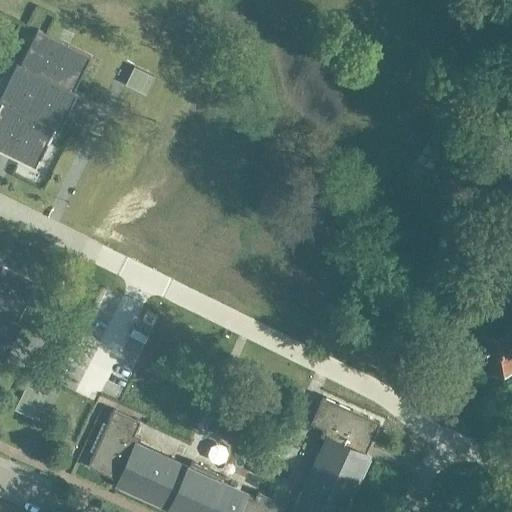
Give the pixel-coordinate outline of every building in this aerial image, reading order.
[(20,65),(19,65),(16,63),(0,95),(0,101),(1,102),(0,103),(0,151),(36,169),(56,129),(60,131),(78,93),(74,91),(91,57),(37,31),(20,65)] [(154,77),(134,68),(126,85),(146,95),(154,77)] [(243,124),(260,134),(267,122),(250,112),(243,124)] [(196,188),(174,194),(178,210),(200,203),(196,188)] [(490,252),(470,255),(473,275),(493,272),(490,252)] [(466,256),(445,260),(447,271),(468,267),(466,256)] [(0,261),(0,359),(4,361),(22,324),(18,322),(32,294),(38,280),(22,273),(0,261)] [(489,315),(474,317),(480,350),(485,349),(489,372),(511,367),(511,334),(511,329),(492,333),(489,315)] [(113,409),(87,466),(112,478),(120,481),(118,484),(180,511),(341,511),(367,456),(365,455),(368,447),(379,423),(322,397),(310,423),(323,429),(320,436),(327,439),(294,511),(284,511),(283,511),(286,505),(258,492),(255,498),(224,485),(227,478),(191,462),(188,468),(137,445),(140,438),(134,435),(140,421),(113,409)] [(233,427),(211,417),(206,427),(228,437),(233,427)] [(261,440),(257,450),(276,459),(280,449),(261,440)]
